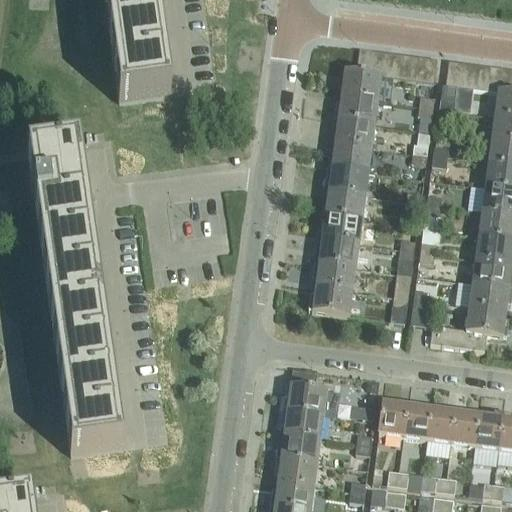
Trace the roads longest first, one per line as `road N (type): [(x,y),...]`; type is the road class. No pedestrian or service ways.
road 1 (residential): [(135,426),(107,197),(262,178)]
road 2 (residential): [(511,385),(242,349)]
road 3 (residential): [(511,50),(286,20)]
road 4 (residential): [(242,349),(262,178)]
road 5 (residential): [(222,511),(242,349)]
road 6 (residential): [(262,178),(286,20)]
